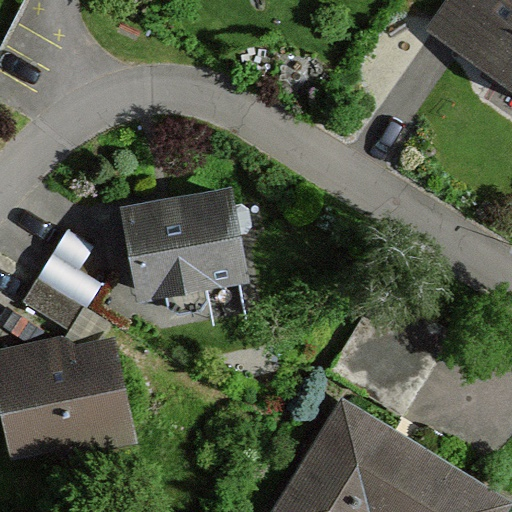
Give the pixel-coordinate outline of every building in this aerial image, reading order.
[(511,82),(511,0),(451,0),(433,27),(511,82)] [(133,209),(148,300),(252,283),(237,192),(133,209)] [(375,277),(334,364),(415,402),(455,315),(375,277)] [(0,354),(0,393),(17,463),(134,435),(108,329),(0,354)] [(505,511),(511,503),(511,498),(348,392),(269,511),(505,511)]
